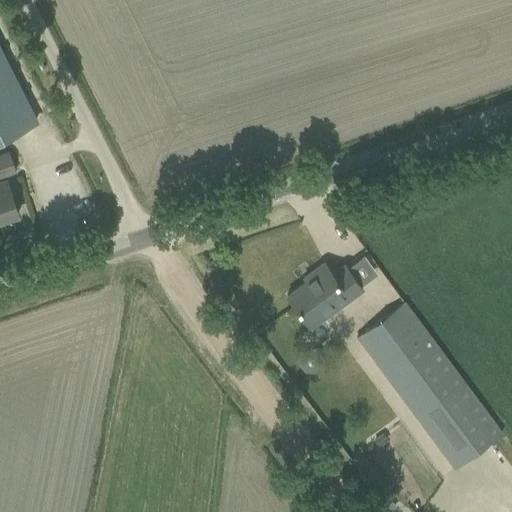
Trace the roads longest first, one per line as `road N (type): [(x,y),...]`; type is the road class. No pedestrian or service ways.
road 1 (tertiary): [(145,242),(511,114)]
road 2 (track): [(349,511),(145,242)]
road 3 (unclassified): [(145,242),(22,0)]
road 4 (tertiary): [(0,290),(145,242)]
